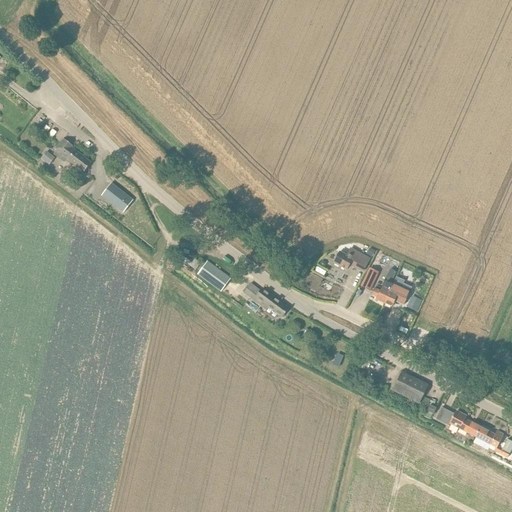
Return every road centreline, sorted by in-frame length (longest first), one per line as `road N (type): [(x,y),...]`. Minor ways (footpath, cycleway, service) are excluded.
road 1 (track): [(0,142),(263,352),(511,479)]
road 2 (unclassified): [(298,304),(142,178),(0,34)]
road 3 (unclassified): [(511,418),(298,304)]
road 4 (residential): [(298,304),(335,310),(418,351)]
